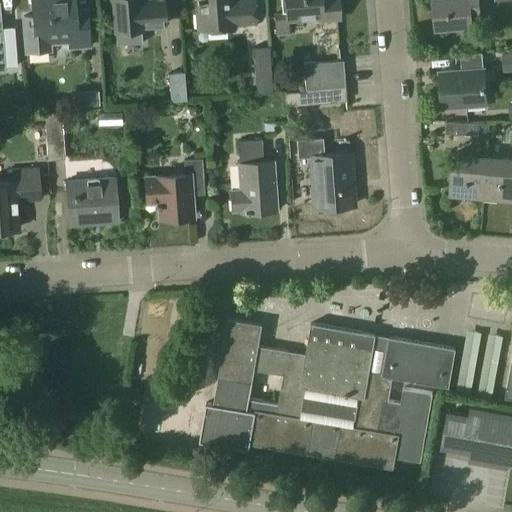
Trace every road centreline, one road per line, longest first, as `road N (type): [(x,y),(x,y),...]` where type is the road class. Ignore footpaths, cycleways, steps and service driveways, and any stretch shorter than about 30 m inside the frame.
road 1 (residential): [(405,259),(0,278)]
road 2 (tertiary): [(299,511),(0,466)]
road 3 (residential): [(405,259),(384,0)]
